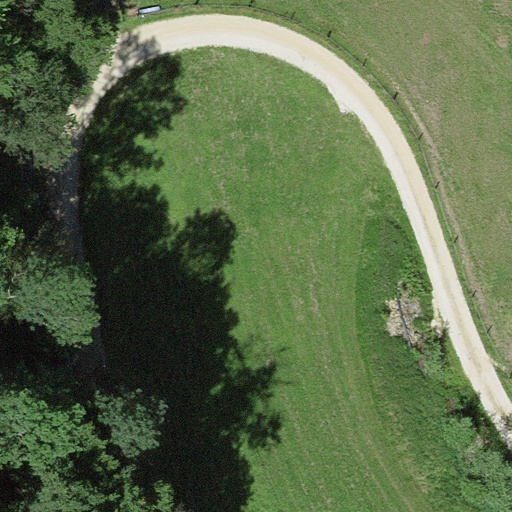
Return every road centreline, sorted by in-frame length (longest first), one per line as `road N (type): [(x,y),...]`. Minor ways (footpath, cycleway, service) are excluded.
road 1 (track): [(511,424),(472,362),(391,130),(341,74),(263,34),(192,30),(135,46),(85,82),(55,143)]
road 2 (track): [(122,511),(53,197),(55,143)]
